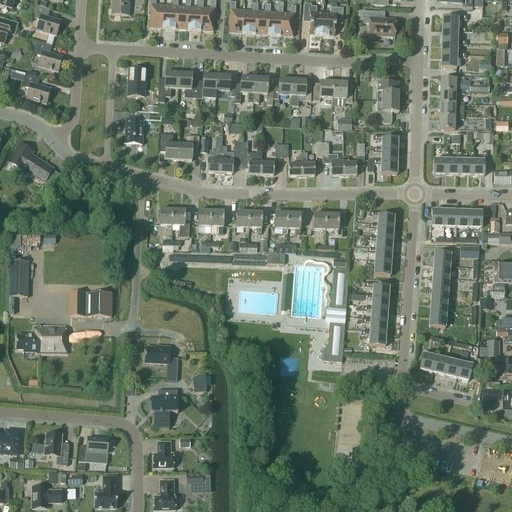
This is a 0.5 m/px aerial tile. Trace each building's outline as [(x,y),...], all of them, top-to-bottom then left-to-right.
[(17,0),(22,1),(22,0),(0,0),(0,6),(11,10),(14,0),(17,0)] [(129,0),(111,0),(110,16),(128,16),(129,0)] [(162,30),(164,7),(155,6),(155,0),(150,0),(150,7),(151,7),(149,29),(162,30)] [(172,0),(172,7),(164,7),(162,30),(175,31),(175,30),(176,30),(177,8),(177,0),(172,0)] [(187,31),(189,31),(190,8),(191,0),(187,0),(185,0),(185,8),(177,8),(176,30),(187,31)] [(472,12),(472,0),(464,0),(464,5),(462,5),(462,12),(472,12)] [(482,0),(474,0),(474,9),(482,9),(482,0)] [(197,9),(190,8),(189,31),(200,32),(201,32),(203,9),(203,1),(198,1),(197,9)] [(203,9),(201,32),(213,33),(214,11),(215,11),(216,2),(210,1),(210,10),(203,9)] [(242,35),(243,12),(235,11),(235,3),(230,3),(230,12),(229,34),(242,35)] [(277,14),(270,13),(268,37),(280,37),(281,37),(282,14),(283,4),(278,3),(277,14)] [(252,12),(243,12),(242,35),(255,36),(255,35),(256,36),(257,13),(258,4),(252,4),(252,12)] [(267,36),(268,37),(270,13),(270,5),(265,5),(264,13),(257,13),(256,36),(267,36)] [(314,36),(321,37),(323,14),(316,14),(316,7),(311,7),(311,5),(304,5),(303,20),(310,21),(310,25),(309,25),(309,26),(309,27),(309,36),(314,36)] [(56,38),(61,22),(48,18),(50,10),(35,6),(31,19),(39,21),(35,32),(56,38)] [(282,14),(281,37),(293,38),(294,16),(295,16),(295,7),(290,7),(289,15),(282,14)] [(330,14),(323,14),(321,37),(329,37),(334,37),(334,28),(335,28),(335,26),(334,26),(335,22),(342,23),(343,9),(330,8),(330,14)] [(380,13),(361,12),(361,19),(363,19),(362,24),(369,25),(368,37),(369,37),(369,36),(394,38),(395,21),(394,21),(380,20),(380,13)] [(442,18),(441,29),(457,29),(457,22),(466,22),(467,17),(457,17),(457,19),(442,18)] [(3,20),(3,21),(0,19),(0,44),(4,46),(7,35),(14,37),(18,24),(3,20)] [(472,30),(457,29),(441,29),(441,41),(457,42),(457,34),(472,35),(472,30)] [(496,45),(507,45),(507,35),(496,35),(496,45)] [(441,41),(441,54),(456,55),(457,47),(466,47),(466,42),(457,42),(441,41)] [(58,74),(62,58),(49,54),(51,46),(37,42),(33,55),(40,57),(37,68),(58,74)] [(507,51),(507,45),(496,45),(496,59),(504,59),(504,51),(507,51)] [(465,55),(456,55),(441,54),(440,70),(456,70),(456,59),(465,60),(465,55)] [(144,99),(146,71),(128,70),(127,98),(144,99)] [(40,79),(26,74),(25,77),(21,76),(20,79),(24,80),(22,87),(29,89),(26,98),(38,102),(37,104),(46,106),(51,90),(38,86),(40,79)] [(171,90),(177,90),(178,74),(165,74),(164,81),(158,80),(157,104),(164,105),(164,98),(170,99),(171,90)] [(192,75),(178,74),(177,90),(184,91),(184,99),(196,100),(196,96),(197,82),(191,82),(192,75)] [(202,83),(197,82),(196,96),(196,100),(215,101),(216,77),(203,76),(202,83)] [(234,105),(235,85),(229,84),(230,77),(216,77),(215,101),(216,93),(228,93),(228,98),(234,98),(234,105)] [(241,85),(235,85),(234,105),(240,105),(240,94),(248,95),(247,104),(253,104),(254,79),(241,78),(241,85)] [(455,93),(455,91),(455,83),(464,83),(464,78),(455,78),(455,80),(440,80),(440,93),(455,93)] [(268,79),(254,79),(253,104),(259,105),(259,95),(266,96),(265,107),(272,107),(273,87),(267,87),(268,79)] [(290,107),(291,107),(292,81),(279,80),(278,87),(273,87),(272,107),(272,100),(278,101),(278,96),(291,97),(290,107)] [(312,84),(306,84),(306,82),(292,81),(291,107),(298,108),(298,101),(297,101),(297,97),(304,98),(304,102),(311,103),(312,84)] [(319,100),(332,100),(333,83),(319,83),(319,85),(313,84),(312,103),(319,103),(319,100)] [(347,84),(333,83),(332,100),(345,101),(344,105),(351,105),(353,87),(346,86),(347,84)] [(399,93),(398,93),(398,84),(376,83),(376,93),(377,93),(376,103),(398,103),(399,93)] [(511,90),(496,91),(496,98),(511,98),(511,90)] [(440,93),(439,106),(454,106),(455,103),(455,95),(464,96),(464,91),(455,91),(455,93),(440,93)] [(511,99),(495,99),(495,106),(502,106),(502,107),(511,107),(511,99)] [(398,114),(398,103),(376,103),(376,124),(391,125),(392,113),(398,114)] [(439,106),(439,118),(454,119),(454,116),(454,108),(464,108),(464,104),(455,103),(454,106),(439,106)] [(493,109),(484,109),(484,118),(489,118),(489,119),(493,119),(493,109)] [(160,123),(161,115),(135,113),(135,121),(126,120),(124,145),(142,146),(143,122),(160,123)] [(463,116),(454,116),(454,119),(439,118),(439,131),(454,132),(454,121),(463,121),(463,116)] [(291,127),(301,128),(301,119),(291,118),(291,127)] [(320,119),(310,119),(310,129),(319,129),(320,119)] [(351,121),(337,120),(336,131),(351,132),(351,121)] [(508,123),(496,123),(495,132),(507,133),(508,123)] [(255,126),(254,134),(263,134),(264,126),(255,126)] [(164,161),(178,162),(179,145),(172,145),(173,136),(159,136),(158,153),(165,153),(164,161)] [(453,136),(451,136),(451,146),(459,146),(459,144),(459,136),(453,136)] [(185,146),(179,145),(178,162),(192,162),(192,155),(198,155),(199,138),(186,137),(185,146)] [(381,142),(381,149),(397,150),(397,139),(382,139),(382,137),(373,137),(373,142),(381,142)] [(208,141),(200,141),(199,155),(207,156),(208,141)] [(233,167),(240,167),(241,143),(234,143),(233,154),(226,154),(226,149),(221,148),(220,150),(219,174),(233,175),(233,167)] [(247,176),(260,177),(261,151),(256,151),(255,161),(255,163),(248,163),(248,157),(247,157),(248,143),(241,143),(240,167),(248,167),(247,176)] [(328,144),(321,144),(322,159),(322,165),(330,165),(330,177),(343,177),(343,158),(337,158),(337,156),(328,156),(328,144)] [(20,146),(9,163),(7,162),(3,170),(17,179),(22,172),(21,171),(22,169),(44,183),(52,170),(30,156),(32,153),(20,146)] [(348,158),(343,158),(343,177),(356,177),(356,169),(364,168),(364,146),(357,146),(357,158),(356,158),(356,164),(348,164),(348,158)] [(381,154),(380,161),(397,162),(397,150),(381,149),(372,149),(372,154),(381,154)] [(206,174),(219,174),(220,150),(215,150),(215,159),(214,159),(214,161),(207,161),(206,174)] [(261,151),(260,177),(273,178),(274,164),(266,164),(267,162),(261,161),(261,151)] [(449,161),(449,152),(444,152),(444,161),(433,161),(433,176),(448,177),(449,161)] [(456,161),(449,161),(448,177),(461,177),(461,161),(461,152),(456,152),(456,161)] [(469,162),(461,161),(461,177),(473,177),(474,162),(474,153),(469,153),(469,162)] [(482,162),(474,162),(473,177),(484,178),(484,163),(487,163),(487,153),(482,153),(482,162)] [(306,165),(306,160),(306,154),(301,154),(301,158),(301,178),(314,178),(314,165),(306,165)] [(301,178),(301,158),(296,158),(296,165),(288,165),(288,178),(301,178)] [(397,162),(380,161),(367,161),(366,173),(373,174),(373,166),(380,166),(380,176),(396,176),(397,162)] [(511,174),(511,173),(494,173),(494,185),(510,185),(510,183),(511,183),(511,174)] [(159,227),(172,227),(172,212),(160,211),(159,227)] [(184,212),(172,212),(172,227),(179,227),(179,239),(188,239),(189,224),(184,224),(184,212)] [(209,231),(209,228),(209,212),(198,212),(198,228),(205,228),(205,230),(209,231)] [(223,212),(209,212),(209,228),(217,228),(217,232),(223,232),(223,229),(223,212)] [(431,228),(443,228),(444,212),(431,212),(431,228)] [(456,213),(444,212),(443,228),(456,229),(456,213)] [(249,233),(249,230),(249,213),(237,213),(236,229),(245,229),(245,233),(249,233)] [(262,214),(249,213),(249,230),(258,230),(258,234),(261,234),(262,214)] [(456,229),(469,229),(469,213),(456,213),(456,229)] [(482,214),(469,213),(469,229),(481,230),(482,214)] [(274,230),(287,230),(287,214),(275,214),(274,230)] [(300,215),(287,214),(287,230),(300,231),(300,215)] [(377,219),(377,226),(393,227),(394,217),(378,216),(378,214),(369,214),(369,218),(377,219)] [(313,231),(326,232),(326,215),(313,215),(313,231)] [(339,216),(326,215),(326,232),(338,232),(339,216)] [(499,234),(499,220),(491,219),(490,234),(499,234)] [(376,231),(376,238),(392,239),(393,227),(377,226),(368,226),(368,230),(376,231)] [(487,235),(487,246),(498,246),(498,235),(487,235)] [(511,235),(498,236),(498,243),(506,244),(506,246),(511,246),(511,235)] [(376,243),(375,250),(392,251),(392,239),(376,238),(368,238),(367,242),(376,243)] [(284,254),(284,255),(295,255),(295,250),(296,250),(296,246),(284,245),(284,254)] [(478,248),(460,248),(460,260),(478,260),(478,248)] [(375,255),(374,262),(391,263),(392,251),(375,250),(367,250),(366,254),(375,255)] [(233,267),(233,256),(168,256),(168,253),(160,253),(160,265),(159,265),(159,277),(178,277),(178,267),(233,267)] [(284,266),(284,255),(284,254),(277,254),(267,254),(267,265),(284,266)] [(435,254),(434,266),(449,268),(450,255),(435,254)] [(346,261),(333,260),(332,268),(345,269),(346,261)] [(391,263),(374,262),(366,262),(366,266),(374,267),(373,277),(390,278),(391,263)] [(28,263),(10,263),(9,299),(27,299),(28,263)] [(434,266),(433,279),(448,280),(449,268),(434,266)] [(341,364),(348,270),(334,269),(330,309),(326,309),(325,323),(329,323),(327,350),(323,349),(322,362),(341,364)] [(433,279),(432,291),(447,292),(448,280),(433,279)] [(191,289),(193,284),(178,281),(177,286),(191,289)] [(372,290),(372,297),(388,298),(389,288),(373,286),(373,285),(364,284),(364,289),(372,290)] [(491,286),(491,299),(504,299),(504,286),(491,286)] [(432,291),(431,304),(446,305),(447,292),(432,291)] [(68,294),(68,318),(86,318),(86,294),(68,294)] [(111,294),(86,294),(86,318),(111,318),(111,294)] [(372,297),(363,296),(363,301),(371,302),(371,309),(388,310),(388,298),(372,297)] [(490,299),(480,299),(480,310),(489,310),(490,299)] [(431,304),(430,316),(446,317),(446,305),(431,304)] [(370,314),(370,321),(387,322),(388,310),(371,309),(358,308),(357,312),(362,312),(362,313),(370,314)] [(445,330),(446,317),(430,316),(429,329),(445,330)] [(370,326),(369,333),(386,334),(387,322),(370,321),(362,320),(361,325),(370,326)] [(68,328),(34,327),(33,337),(17,337),(16,351),(24,351),(23,353),(33,353),(33,355),(68,355),(68,328)] [(511,346),(511,330),(507,330),(507,331),(495,331),(495,338),(507,338),(507,347),(511,346)] [(386,334),(369,333),(361,332),(361,337),(368,338),(368,347),(385,348),(386,334)] [(499,342),(487,342),(487,359),(499,359),(499,342)] [(166,366),(165,382),(176,383),(177,360),(169,359),(169,348),(159,347),(159,349),(145,348),(144,364),(166,366)] [(420,371),(432,374),(435,358),(423,355),(420,371)] [(447,361),(435,358),(432,374),(444,376),(447,361)] [(472,367),(465,365),(466,360),(461,359),(459,364),(455,379),(468,382),(472,367)] [(511,360),(502,360),(502,376),(511,376),(511,360)] [(444,376),(455,379),(459,364),(447,361),(444,376)] [(205,377),(193,376),(193,391),(205,391),(205,377)] [(168,415),(177,415),(177,391),(157,392),(157,400),(151,400),(151,415),(154,415),(154,428),(168,428),(168,415)] [(500,391),(481,391),(481,408),(483,409),(489,409),(492,408),(492,402),(500,402),(500,391)] [(511,411),(511,392),(502,392),(502,411),(511,411)] [(0,454),(18,456),(20,433),(6,432),(5,436),(0,435),(0,454)] [(56,467),(67,468),(69,448),(61,447),(62,436),(46,435),(44,457),(56,458),(56,467)] [(78,463),(85,464),(86,454),(107,455),(108,440),(87,439),(86,449),(79,448),(78,463)] [(189,440),(179,440),(179,449),(189,449),(189,440)] [(153,470),(173,470),(173,455),(170,455),(170,443),(157,444),(157,455),(152,455),(153,470)] [(9,469),(16,470),(23,470),(23,461),(17,460),(9,459),(9,469)] [(66,474),(56,474),(56,485),(66,485),(66,474)] [(202,475),(186,476),(186,486),(202,486),(202,475)] [(81,487),(81,476),(68,476),(68,487),(81,487)] [(94,510),(117,510),(117,494),(115,494),(115,479),(103,479),(103,494),(94,494),(94,510)] [(153,511),(175,511),(175,497),(173,497),(173,482),(160,482),(160,498),(153,498),(153,511)] [(0,505),(3,505),(3,502),(9,502),(9,489),(7,489),(7,483),(1,483),(1,491),(0,491),(0,505)] [(47,505),(61,504),(61,492),(47,492),(47,488),(32,489),(32,511),(47,510),(47,505)]
